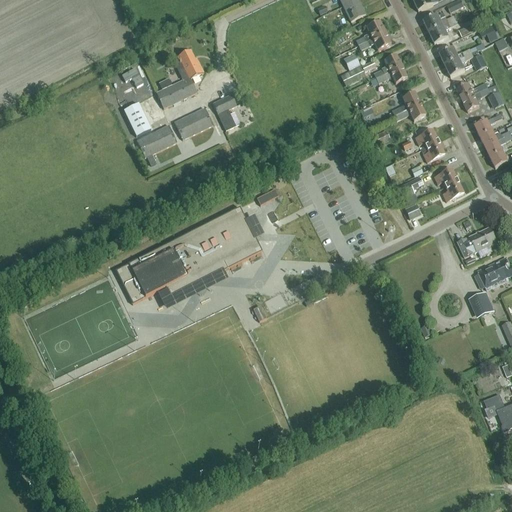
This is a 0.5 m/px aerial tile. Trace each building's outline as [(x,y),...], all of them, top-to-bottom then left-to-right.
[(358,1),(357,0),(338,0),(343,8),(358,1)] [(419,14),(446,1),(445,0),(437,0),(436,0),(431,3),(429,0),(419,0),(413,3),(419,14)] [(365,16),(358,1),(343,8),(350,24),(365,16)] [(461,1),(447,8),(450,15),(464,9),(461,1)] [(317,11),(320,17),(327,14),(324,8),(317,11)] [(429,36),(456,23),(454,18),(447,22),(447,21),(441,23),(438,17),(424,24),(429,36)] [(358,48),(385,35),(379,23),(366,29),(369,35),(364,38),(355,43),(358,48)] [(449,40),(446,33),(458,27),(456,23),(429,36),(435,47),(449,40)] [(476,34),(481,31),(477,23),(472,26),(459,32),(462,39),(475,33),(476,34)] [(498,42),(492,28),(479,34),(482,41),(487,39),(490,45),(498,42)] [(390,46),(385,35),(358,48),(360,53),(374,46),(377,53),(390,46)] [(503,42),(494,46),(499,54),(507,50),(503,42)] [(445,68),(472,55),(470,52),(463,55),(463,54),(457,57),(454,50),(440,57),(445,68)] [(175,66),(178,73),(183,82),(156,95),(164,111),(197,95),(190,81),(204,75),(196,59),(195,60),(191,52),(177,58),(180,63),(175,66)] [(465,73),(462,66),(474,60),(472,55),(445,68),(451,80),(465,73)] [(360,67),(354,56),(343,61),(349,73),(360,67)] [(376,81),(401,68),(396,57),(384,63),(387,68),(381,71),(373,76),(376,81)] [(487,69),(482,58),(471,63),(477,74),(487,69)] [(375,69),(372,63),(361,68),(364,74),(375,69)] [(356,83),(365,79),(360,68),(341,78),(346,88),(356,84),(356,83)] [(407,80),(401,68),(376,81),(370,84),(372,89),(392,79),(395,86),(407,80)] [(488,91),(485,85),(477,89),(479,95),(488,91)] [(474,97),(471,92),(468,86),(457,92),(462,103),(474,97)] [(389,98),(385,91),(374,96),(378,103),(389,98)] [(480,109),(476,102),(490,95),(488,91),(479,95),(474,97),(462,103),(468,115),(480,109)] [(509,99),(506,93),(501,96),(504,102),(509,99)] [(394,118),(420,106),(414,94),(402,100),(406,107),(392,114),(394,118)] [(505,106),(503,103),(499,95),(489,100),(494,111),(505,106)] [(228,112),(236,108),(231,97),(212,106),(226,133),(236,129),(228,112)] [(425,117),(420,106),(394,118),(396,123),(410,116),(413,123),(425,117)] [(213,128),(209,120),(204,110),(174,125),(183,142),(213,128)] [(145,160),(176,145),(167,127),(154,134),(143,113),(127,121),(137,142),(136,142),(145,160)] [(506,114),(487,123),(475,129),(480,139),(493,133),(490,128),(496,125),(495,125),(503,121),(502,120),(508,118),(506,114)] [(390,142),(386,132),(375,138),(379,147),(390,142)] [(424,145),(426,150),(438,144),(432,132),(415,140),(419,148),(424,145)] [(485,150),(511,137),(509,133),(501,137),(500,135),(495,138),(493,133),(480,139),(485,150)] [(503,154),(500,148),(506,145),(505,144),(511,140),(511,139),(511,137),(485,150),(490,160),(503,154)] [(409,143),(401,147),(404,152),(412,149),(412,148),(409,143)] [(438,144),(426,150),(421,153),(427,165),(444,156),(438,144)] [(511,157),(506,160),(503,154),(490,160),(496,171),(508,165),(511,162),(511,157),(511,158),(511,157)] [(392,166),(385,169),(386,170),(389,177),(396,174),(392,166)] [(423,175),(419,168),(411,171),(414,179),(423,175)] [(443,184),(445,189),(457,183),(451,171),(434,179),(438,187),(443,184)] [(419,180),(398,190),(407,208),(417,203),(412,193),(423,187),(419,180)] [(463,195),(457,183),(445,189),(448,194),(442,196),(446,204),(463,195)] [(256,201),(260,208),(278,199),(278,198),(277,199),(273,192),(275,192),(275,191),(256,201)] [(410,222),(421,217),(416,206),(405,211),(410,222)] [(240,209),(115,273),(132,306),(165,290),(170,300),(262,254),(240,209)] [(469,222),(463,225),(466,230),(472,228),(469,222)] [(467,243),(466,241),(458,245),(465,260),(497,245),(490,230),(470,239),(471,241),(467,243)] [(479,276),(474,279),(480,292),(485,289),(487,293),(509,282),(508,280),(511,278),(511,267),(511,268),(506,260),(478,274),(479,276)] [(474,300),(481,318),(482,320),(494,315),(485,296),(475,300),(474,300)] [(260,308),(253,312),(260,324),(267,321),(260,308)] [(502,328),(511,351),(511,350),(511,330),(510,325),(502,328)] [(427,328),(421,330),(425,339),(430,337),(427,328)] [(511,433),(510,432),(511,430),(511,407),(505,410),(500,397),(484,403),(487,411),(495,408),(503,429),(502,429),(505,435),(511,433)]
